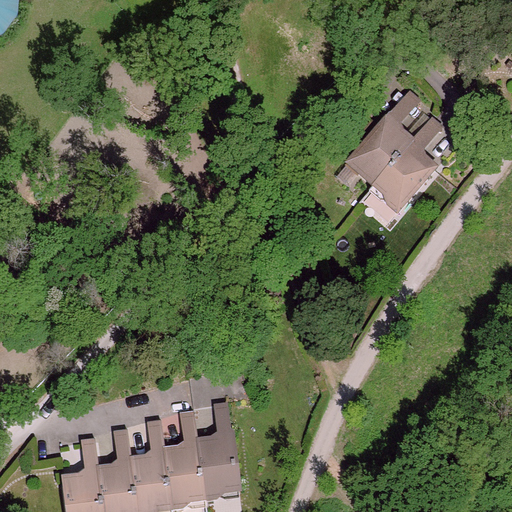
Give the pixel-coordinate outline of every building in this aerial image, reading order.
[(0,0),(0,32),(30,22),(22,0),(0,0)] [(376,188),(415,143),(400,130),(423,103),(412,93),(390,119),(350,165),(376,188)] [(415,143),(376,188),(403,212),(439,170),(423,156),(446,130),(435,120),(415,143)] [(199,443),(207,505),(219,503),(218,497),(243,494),(236,434),(233,434),(230,407),(217,408),(221,440),(199,443)] [(166,451),(172,511),(182,511),(182,508),(207,505),(199,443),(196,414),(184,416),(187,449),(166,451)] [(133,460),(138,511),(172,511),(166,451),(163,425),(151,427),(155,458),(133,460)] [(100,470),(104,511),(138,511),(133,460),(130,433),(117,435),(121,467),(100,470)] [(104,511),(100,470),(97,443),(85,444),(89,477),(65,479),(68,511),(104,511)]
